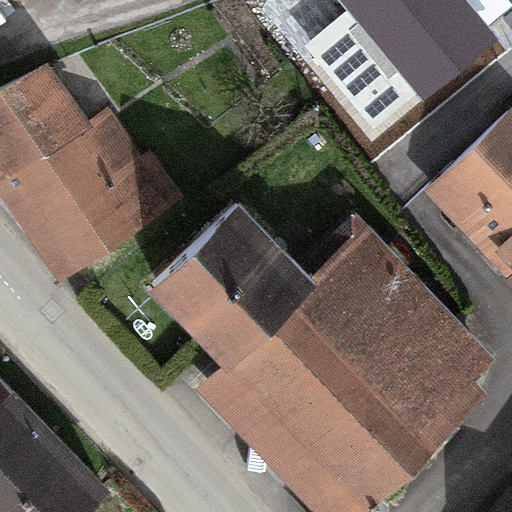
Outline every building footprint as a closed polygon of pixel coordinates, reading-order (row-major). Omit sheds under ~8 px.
[(511,25),(511,24),(492,0),(376,0),(323,44),(389,125),(511,25)] [(62,47),(0,90),(0,163),(76,270),(172,203),(62,47)] [(511,101),(428,182),(511,268),(511,101)] [(267,185),(166,278),(239,356),(332,257),(267,185)] [(511,325),(381,204),(332,257),(239,356),(209,388),(328,499),(315,511),(394,511),(511,386),(511,325)] [(94,511),(126,480),(0,358),(0,511),(1,511),(94,511)]
